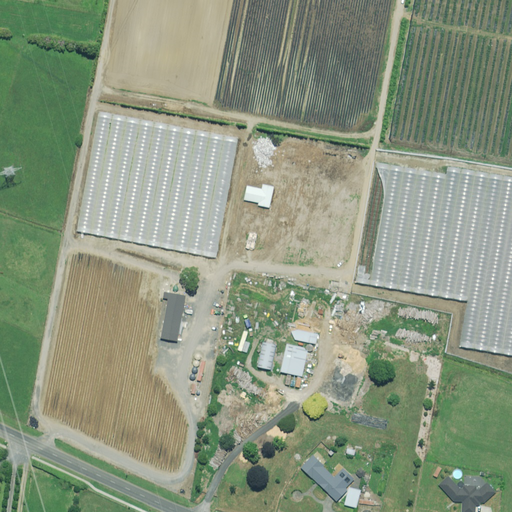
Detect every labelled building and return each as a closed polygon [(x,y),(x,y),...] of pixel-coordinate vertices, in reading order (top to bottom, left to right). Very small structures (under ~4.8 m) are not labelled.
[(236,138),(99,111),(76,231),(217,257),(236,138)] [(446,173),(375,161),(354,283),(466,302),(459,346),(511,355),(511,176),(448,165),(446,173)] [(188,295),(165,290),(163,298),(170,299),(161,338),(177,342),(188,295)] [(319,334),(298,330),(291,331),(295,340),(317,345),(319,334)] [(276,345),(263,343),(258,368),(271,370),(276,345)] [(310,350),(288,345),(281,373),(303,378),(310,350)] [(349,486),(337,474),(335,477),(322,465),(311,477),(338,503),(349,490),(347,488),(349,486)] [(443,469),(439,467),(434,476),(438,478),(443,469)] [(439,486),(456,504),(462,504),(461,511),(476,511),(477,511),(479,511),(479,507),(482,507),(498,493),(488,482),(480,490),(476,486),(464,486),(461,489),(449,476),(439,486)] [(370,478),(363,477),(360,491),(366,492),(370,478)] [(362,491),(350,488),(346,505),(357,508),(362,491)]
